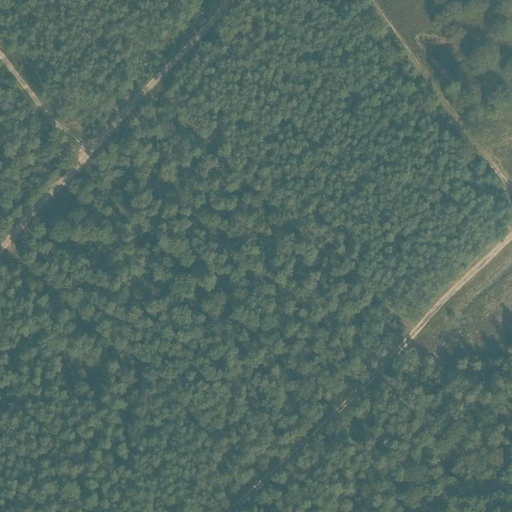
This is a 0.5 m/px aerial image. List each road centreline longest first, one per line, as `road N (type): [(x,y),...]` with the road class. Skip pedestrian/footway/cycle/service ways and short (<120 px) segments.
road 1 (track): [(228,511),(511,237)]
road 2 (track): [(0,246),(79,161),(0,56)]
road 3 (track): [(511,192),(369,0)]
road 4 (track): [(79,161),(229,0)]
